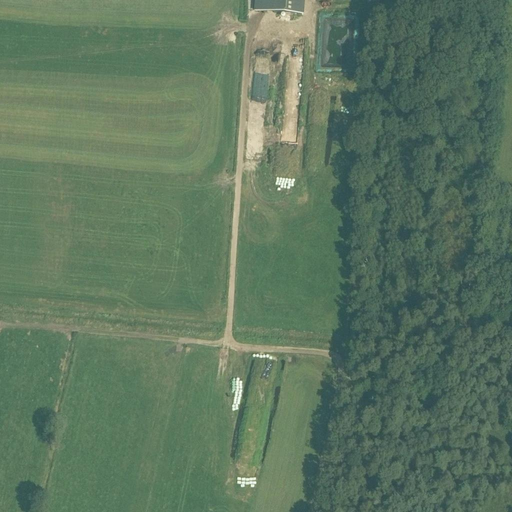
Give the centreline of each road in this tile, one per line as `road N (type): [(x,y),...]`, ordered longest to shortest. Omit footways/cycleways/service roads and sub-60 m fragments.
road 1 (track): [(68,330),(227,341),(250,0)]
road 2 (track): [(227,341),(337,360),(311,511)]
